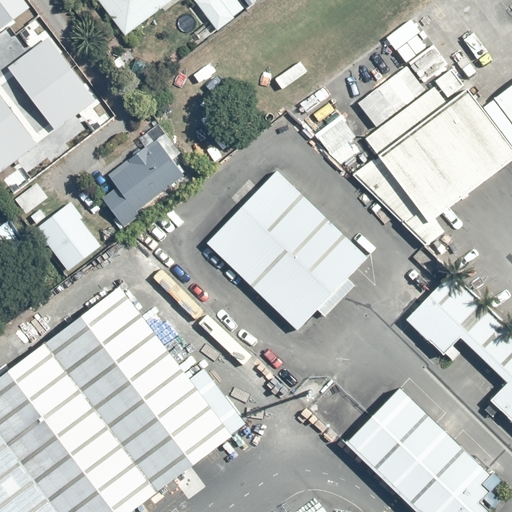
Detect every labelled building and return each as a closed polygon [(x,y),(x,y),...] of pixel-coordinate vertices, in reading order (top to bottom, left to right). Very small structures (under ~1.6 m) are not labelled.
[(172,0),(100,0),(126,35),(172,0)] [(196,0),(219,30),(246,9),(238,0),(196,0)] [(23,140),(63,110),(23,56),(0,73),(0,145),(18,133),(23,140)] [(440,65),(349,131),(412,217),(503,150),(440,65)] [(186,174),(160,137),(108,174),(116,186),(102,196),(122,224),(155,201),(152,198),(186,174)] [(30,168),(17,149),(0,160),(0,179),(4,186),(30,168)] [(347,254),(254,168),(189,236),(282,323),(347,254)] [(100,245),(69,201),(36,225),(67,269),(100,245)] [(511,325),(442,261),(391,316),(428,350),(451,325),(496,367),(472,392),(511,428),(511,325)] [(113,283),(0,367),(0,511),(111,511),(223,428),(113,283)] [(483,466),(387,377),(333,435),(416,511),(466,511),(473,505),(459,492),(483,466)]
